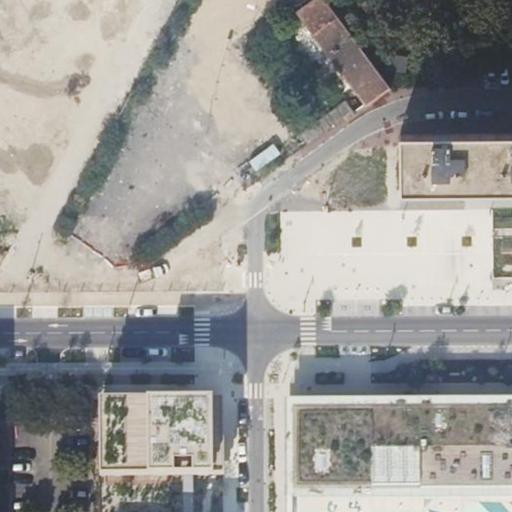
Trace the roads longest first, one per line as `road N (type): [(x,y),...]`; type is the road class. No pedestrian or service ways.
road 1 (residential): [(262,336),(290,201),(369,123),(421,102),(511,100)]
road 2 (residential): [(0,335),(262,336)]
road 3 (residential): [(262,336),(511,333)]
road 4 (residential): [(266,511),(262,336)]
